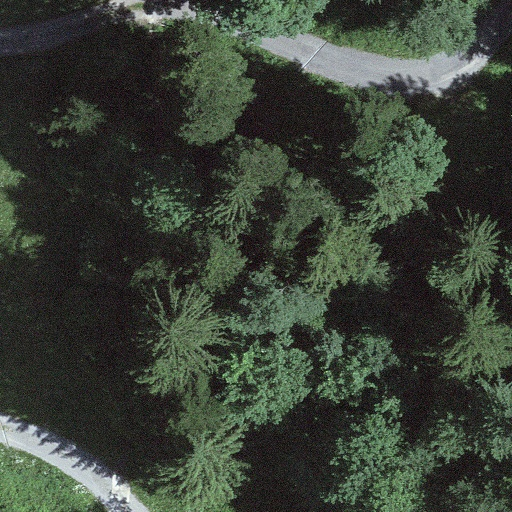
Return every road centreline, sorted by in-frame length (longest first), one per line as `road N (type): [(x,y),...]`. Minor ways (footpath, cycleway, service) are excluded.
road 1 (track): [(0,44),(188,5),(363,66),(415,72),(473,55),(511,10)]
road 2 (track): [(0,428),(108,484),(130,511)]
